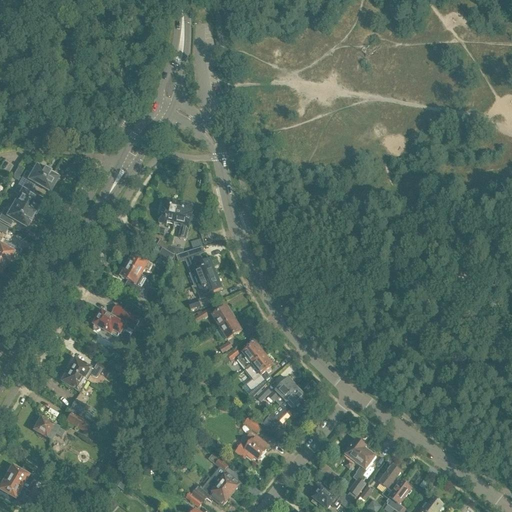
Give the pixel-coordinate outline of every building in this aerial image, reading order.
[(20,182),(32,190),(35,184),(50,193),(58,179),(57,179),(58,176),(51,172),(50,173),(44,170),(43,171),(36,167),(31,176),(26,172),(20,182)] [(29,195),(32,190),(20,182),(14,193),(20,196),(15,204),(35,216),(36,217),(44,203),(29,195)] [(176,225),(180,205),(165,202),(160,223),(167,225),(167,223),(176,225)] [(31,223),(35,216),(15,204),(10,212),(4,209),(0,216),(0,220),(10,227),(14,221),(26,229),(30,223),(31,223)] [(180,205),(176,225),(183,227),(180,239),(187,240),(194,209),(180,205)] [(0,231),(5,235),(8,229),(0,224),(0,231)] [(169,246),(170,246),(161,240),(157,246),(163,249),(166,251),(169,246)] [(0,260),(7,265),(8,264),(9,264),(11,260),(10,259),(14,254),(0,245),(0,260)] [(169,246),(166,251),(175,256),(177,256),(179,251),(178,249),(174,248),(170,246),(169,246)] [(175,256),(166,251),(163,249),(158,256),(171,263),(175,256)] [(200,255),(185,261),(190,274),(188,274),(194,287),(199,285),(216,278),(214,272),(209,260),(203,263),(200,255)] [(129,260),(126,266),(128,267),(127,268),(135,272),(142,277),(142,276),(143,276),(145,272),(146,271),(149,272),(150,273),(150,272),(152,269),(153,267),(140,259),(134,256),(133,257),(134,257),(131,262),(129,260)] [(121,277),(121,278),(130,283),(127,288),(130,290),(129,291),(134,294),(135,295),(135,294),(137,296),(138,297),(138,296),(143,299),(147,293),(144,291),(150,281),(142,276),(142,277),(135,272),(127,268),(125,272),(122,278),(121,277)] [(194,287),(192,288),(194,295),(197,293),(198,296),(200,301),(205,299),(205,298),(205,297),(214,293),(221,291),(223,290),(221,285),(219,285),(216,278),(199,285),(194,287)] [(202,307),(199,301),(189,305),(191,311),(202,307)] [(111,316),(109,318),(114,321),(117,323),(120,319),(136,328),(140,320),(117,306),(111,316)] [(197,324),(212,315),(209,309),(194,318),(197,324)] [(227,309),(213,318),(220,330),(234,321),(234,320),(236,319),(232,313),(230,314),(227,309)] [(164,313),(159,311),(154,319),(160,321),(164,313)] [(97,323),(94,328),(94,331),(98,333),(100,332),(102,329),(109,333),(111,335),(117,338),(128,343),(134,332),(136,328),(120,319),(117,323),(114,321),(109,318),(102,314),(100,318),(97,318),(96,321),(97,323)] [(220,330),(217,332),(221,339),(224,337),(228,342),(234,338),(236,337),(237,339),(240,337),(243,336),(242,334),(241,333),(242,333),(238,327),(240,326),(237,321),(235,322),(234,321),(220,330)] [(153,329),(148,340),(154,343),(160,333),(153,329)] [(233,348),(230,343),(220,349),(223,355),(233,348)] [(254,347),(238,359),(240,362),(243,365),(247,371),(265,357),(264,356),(265,355),(261,349),(260,351),(256,345),(254,347)] [(231,362),(241,354),(237,350),(228,357),(231,362)] [(247,371),(245,372),(253,382),(246,387),(249,392),(247,393),(252,399),(268,384),(266,382),(270,379),(266,374),(274,368),(269,362),(270,362),(267,357),(265,358),(265,357),(247,371)] [(70,367),(68,369),(69,371),(68,372),(83,381),(87,375),(90,377),(91,376),(96,379),(98,378),(102,372),(103,373),(107,367),(98,363),(93,372),(86,368),(87,367),(75,360),(71,366),(70,367)] [(65,378),(61,384),(67,388),(73,391),(73,390),(80,394),(82,391),(82,390),(83,390),(87,383),(83,381),(68,372),(67,374),(66,374),(64,376),(65,378)] [(272,394),(269,398),(274,403),(275,403),(280,407),(285,402),(297,390),(288,382),(278,391),(277,390),(272,394)] [(262,402),(272,393),(267,388),(258,397),(262,402)] [(280,408),(271,417),(279,423),(287,415),(289,417),(290,418),(292,418),(294,418),(295,417),(304,407),(301,404),(306,399),(297,390),(285,402),(280,407),(280,408)] [(83,419),(90,408),(76,401),(70,412),(83,419)] [(71,413),(66,423),(86,435),(92,425),(71,413)] [(271,417),(264,426),(266,428),(265,429),(271,434),(271,433),(274,434),(281,425),(279,423),(271,417)] [(244,424),(257,435),(263,429),(250,418),(244,424)] [(61,439),(65,433),(41,420),(33,432),(47,440),(51,433),(61,439)] [(259,463),(270,449),(256,438),(251,434),(245,441),(250,445),(247,449),(242,445),(235,454),(245,461),(247,458),(253,462),(255,459),(259,463)] [(351,449),(344,459),(349,463),(346,468),(350,471),(355,464),(355,465),(366,451),(367,449),(356,442),(356,443),(352,441),(348,446),(351,449)] [(355,477),(353,479),(357,482),(358,481),(361,484),(362,483),(364,480),(362,478),(376,459),(366,451),(355,465),(360,468),(356,474),(357,474),(355,477)] [(209,460),(219,468),(220,469),(211,481),(232,497),(240,486),(224,473),(229,467),(213,455),(209,460)] [(7,477),(5,479),(30,494),(37,498),(42,501),(45,497),(39,493),(29,487),(33,480),(29,478),(32,472),(23,467),(20,473),(12,468),(11,471),(9,471),(6,475),(7,477)] [(395,482),(401,474),(393,468),(381,485),(388,490),(383,496),(389,500),(390,499),(391,498),(393,494),(400,486),(395,482)] [(327,481),(326,482),(331,485),(336,489),(337,489),(342,482),(332,474),(328,479),(328,480),(327,481)] [(0,497),(16,507),(23,496),(39,506),(42,501),(37,498),(30,494),(5,479),(4,482),(2,482),(0,485),(0,487),(0,488),(0,497)] [(201,503),(203,505),(209,509),(215,502),(223,508),(232,497),(211,481),(210,481),(202,491),(199,488),(192,495),(192,496),(201,503)] [(357,482),(350,492),(357,497),(365,485),(362,483),(361,484),(358,481),(357,482)] [(391,498),(390,499),(389,500),(387,503),(388,504),(387,506),(395,511),(405,511),(406,511),(401,507),(400,507),(411,491),(410,491),(412,489),(406,485),(404,486),(402,484),(401,485),(400,486),(393,494),(391,498)] [(360,498),(357,503),(361,506),(364,502),(365,502),(373,492),(367,488),(360,498)] [(337,502),(320,490),(317,494),(316,493),(313,498),(314,498),(313,500),(314,501),(312,503),(317,507),(319,504),(327,511),(331,505),(337,510),(341,505),(348,511),(355,502),(343,494),(337,502)] [(192,495),(190,494),(185,499),(199,509),(203,505),(201,503),(192,496),(192,495)] [(99,505),(103,500),(98,495),(94,500),(99,505)] [(42,501),(39,506),(45,510),(51,501),(45,497),(42,501)] [(107,498),(101,505),(107,510),(113,503),(107,498)] [(440,511),(444,507),(433,499),(424,511),(422,510),(420,511),(440,511)] [(372,503),(367,510),(370,511),(378,511),(381,509),(372,503)]
